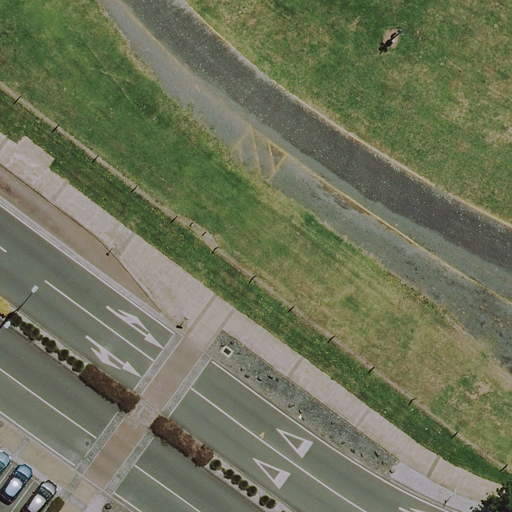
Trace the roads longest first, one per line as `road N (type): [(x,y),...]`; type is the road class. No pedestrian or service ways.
road 1 (tertiary): [(0,247),(366,511)]
road 2 (tertiary): [(202,511),(0,367)]
